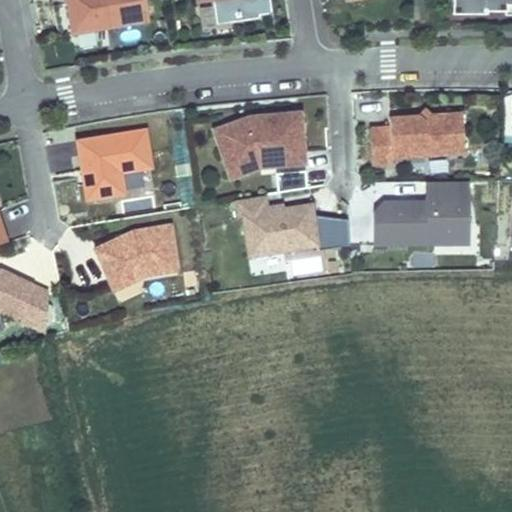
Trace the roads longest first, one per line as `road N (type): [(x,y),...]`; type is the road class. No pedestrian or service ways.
road 1 (residential): [(25,104),(164,79),(309,66)]
road 2 (residential): [(337,63),(511,61)]
road 3 (residential): [(47,233),(25,104)]
